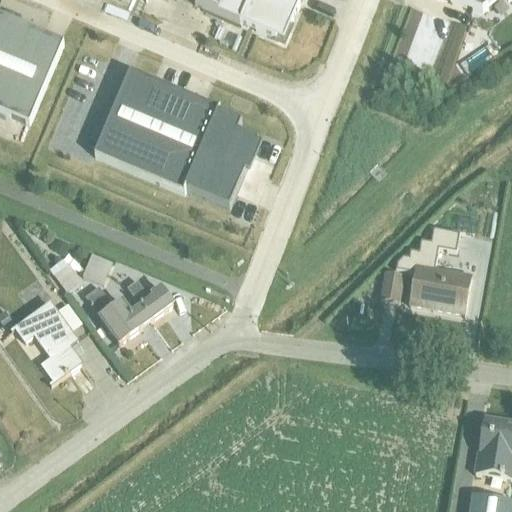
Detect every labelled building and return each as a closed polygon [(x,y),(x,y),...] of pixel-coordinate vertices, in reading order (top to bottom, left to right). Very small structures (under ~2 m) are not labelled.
[(177,0),(252,30),(285,44),(302,0),(177,0)] [(442,0),(482,14),(499,0),(442,0)] [(0,20),(0,115),(30,128),(64,48),(0,20)] [(78,74),(69,91),(76,95),(86,79),(78,74)] [(246,177),(258,148),(259,145),(239,137),(243,127),(220,117),(221,114),(131,76),(96,160),(185,198),(187,195),(230,214),(246,177)] [(265,108),(268,97),(244,89),(240,100),(265,108)] [(258,148),(246,177),(251,179),(263,150),(258,148)] [(398,266),(396,273),(415,277),(410,308),(466,319),(473,281),(436,275),(439,255),(457,258),(461,237),(434,232),(431,245),(421,244),(419,255),(411,254),(409,261),(404,260),(398,266)] [(88,269),(108,278),(113,266),(93,258),(88,269)] [(64,263),(50,273),(67,297),(83,285),(69,267),(68,268),(64,263)] [(108,278),(88,269),(83,280),(104,289),(108,278)] [(385,276),(381,303),(400,307),(405,279),(385,276)] [(138,308),(151,327),(174,310),(162,293),(154,298),(148,290),(144,293),(138,285),(127,293),(138,308)] [(142,333),(129,313),(123,304),(114,311),(100,291),(86,302),(120,349),(142,333)] [(51,307),(11,336),(13,338),(16,335),(26,348),(35,342),(51,364),(41,371),(53,387),(51,389),(52,391),(83,369),(71,352),(79,346),(72,337),(83,328),(69,308),(57,316),(51,307)] [(129,313),(142,333),(151,327),(138,308),(129,313)] [(511,426),(485,422),(476,478),(511,483),(511,426)] [(511,511),(511,502),(474,497),(471,511),(511,511)]
